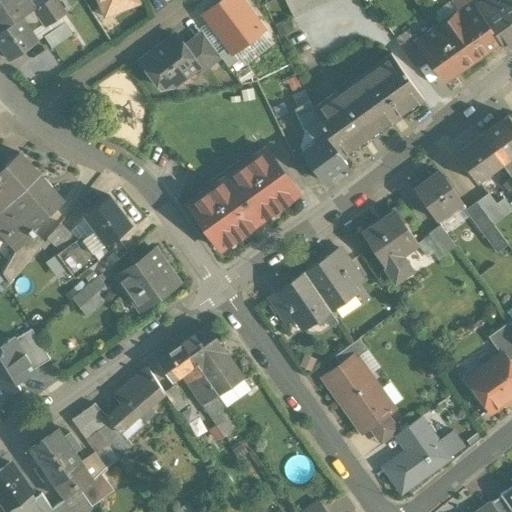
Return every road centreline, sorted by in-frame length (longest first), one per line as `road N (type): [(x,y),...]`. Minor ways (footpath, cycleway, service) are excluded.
road 1 (residential): [(215,292),(511,65)]
road 2 (residential): [(215,292),(377,511)]
road 3 (residential): [(23,112),(122,168),(215,292)]
road 4 (residential): [(0,443),(215,292)]
road 5 (residential): [(187,0),(23,112)]
road 6 (residential): [(413,511),(511,434)]
